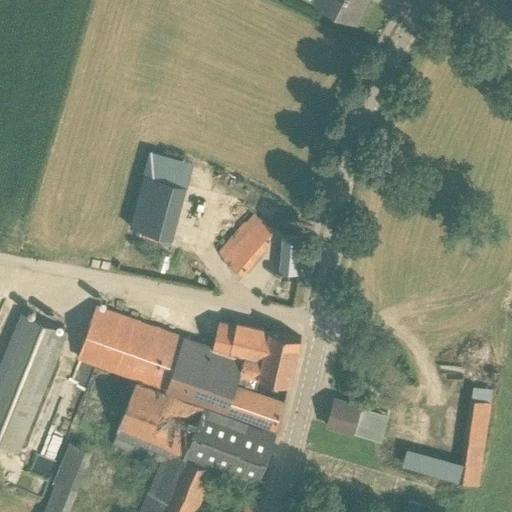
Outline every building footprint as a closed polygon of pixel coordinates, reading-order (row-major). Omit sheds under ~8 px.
[(366,0),(314,0),(356,20),(366,0)] [(168,238),(189,159),(146,148),(125,226),(168,238)] [(242,273),(254,258),(269,240),(265,237),(273,228),(254,212),(246,220),(244,219),(216,252),(242,273)] [(279,246),(278,271),(305,272),(306,247),(279,246)] [(237,321),(236,325),(219,320),(213,345),(96,305),(79,354),(167,385),(166,388),(276,427),(286,400),(237,383),(240,371),(291,382),(301,336),(237,321)] [(70,330),(67,329),(23,311),(0,367),(0,441),(21,450),(70,330)] [(195,511),(211,466),(258,483),(276,432),(132,381),(112,444),(159,462),(138,511),(195,511)] [(476,481),(496,387),(474,383),(459,451),(407,441),(402,465),(476,481)] [(335,399),(328,423),(354,430),(361,406),(335,399)] [(351,468),(347,496),(431,510),(435,483),(351,468)] [(246,496),(242,511),(256,511),(259,498),(246,496)]
